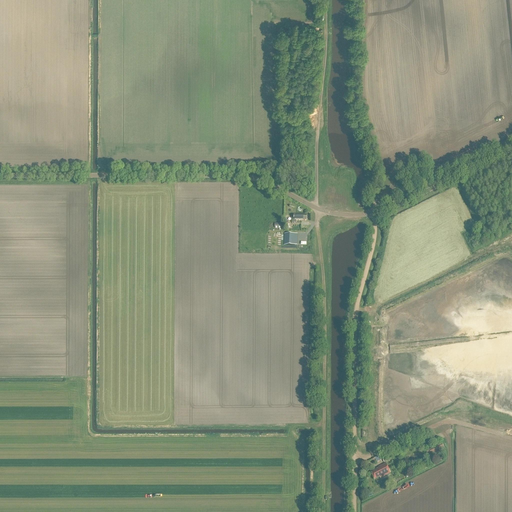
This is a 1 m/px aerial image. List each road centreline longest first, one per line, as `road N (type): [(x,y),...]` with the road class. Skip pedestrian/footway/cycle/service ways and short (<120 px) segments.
road 1 (unclassified): [(511,148),(374,215),(316,209),(244,177),(0,176)]
road 2 (track): [(316,209),(325,511)]
road 3 (track): [(356,0),(356,97),(374,200)]
